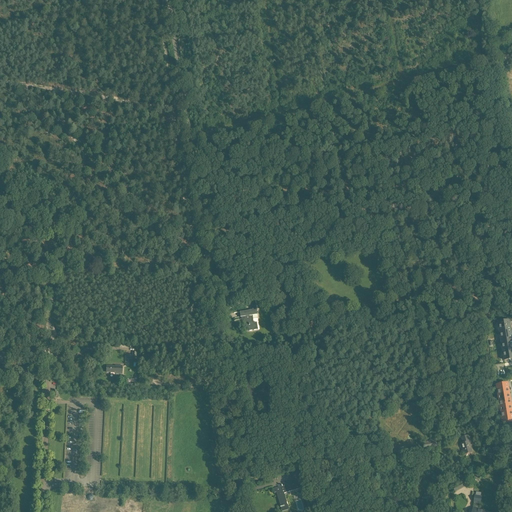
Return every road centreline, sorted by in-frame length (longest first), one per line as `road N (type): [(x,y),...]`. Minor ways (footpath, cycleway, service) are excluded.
road 1 (unclassified): [(245,511),(168,0)]
road 2 (unclassified): [(42,511),(49,274),(35,237),(0,194)]
road 3 (track): [(189,138),(481,54)]
road 4 (unknown): [(0,80),(59,90),(65,124),(83,153),(78,184),(60,211),(51,294)]
road 5 (track): [(59,90),(169,105),(156,0)]
road 6 (track): [(239,472),(452,451)]
